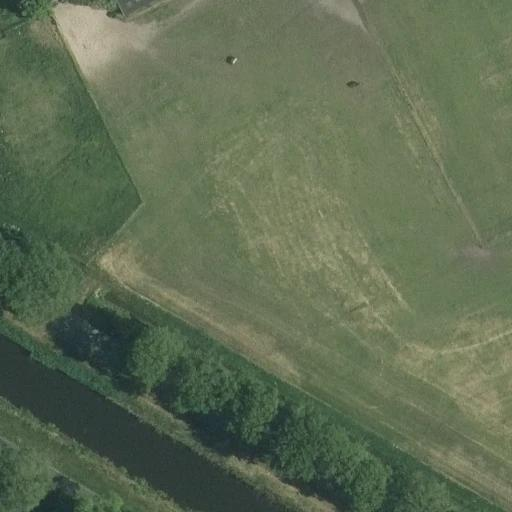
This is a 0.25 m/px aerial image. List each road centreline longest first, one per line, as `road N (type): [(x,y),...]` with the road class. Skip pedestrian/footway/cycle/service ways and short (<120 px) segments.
road 1 (tertiary): [(384,511),(0,282)]
road 2 (unclassified): [(112,511),(0,444)]
